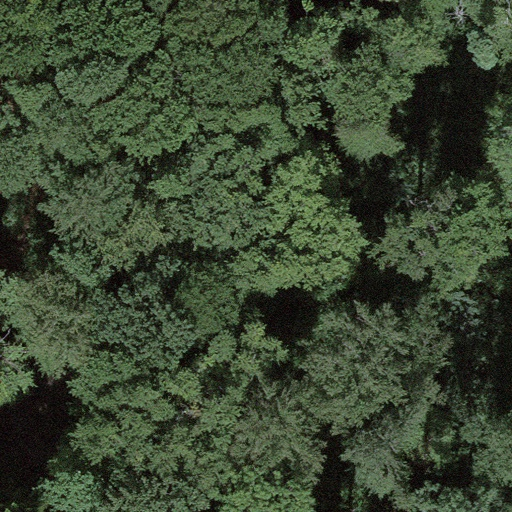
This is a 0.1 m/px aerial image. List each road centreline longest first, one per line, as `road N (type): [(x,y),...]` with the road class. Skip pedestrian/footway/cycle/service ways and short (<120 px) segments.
road 1 (track): [(282,0),(155,78),(0,256)]
road 2 (track): [(0,345),(61,386),(100,511)]
